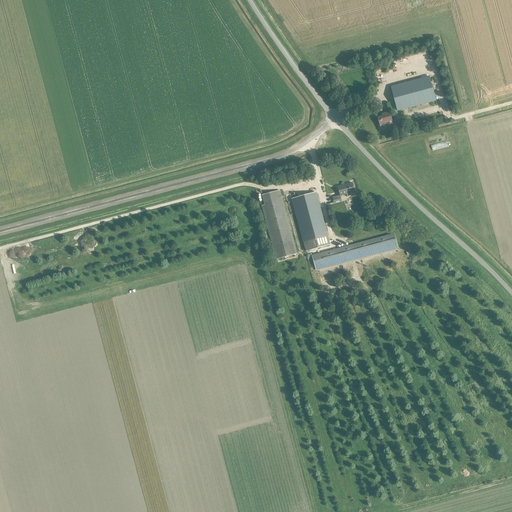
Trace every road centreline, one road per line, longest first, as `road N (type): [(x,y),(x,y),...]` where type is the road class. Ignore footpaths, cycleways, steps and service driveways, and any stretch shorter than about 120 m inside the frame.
road 1 (unclassified): [(335,119),(282,155),(0,231)]
road 2 (unclassified): [(511,293),(335,119)]
road 3 (unclassified): [(335,119),(249,0)]
